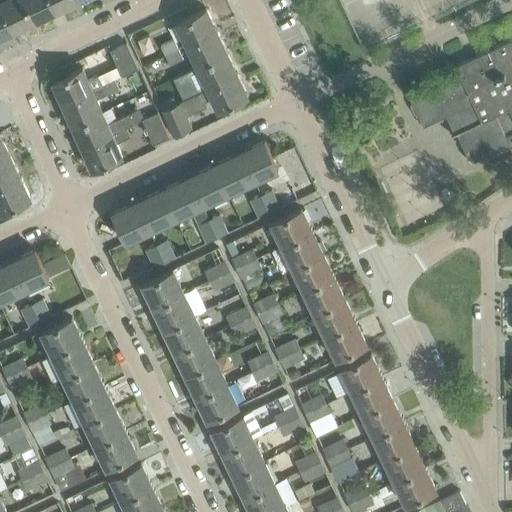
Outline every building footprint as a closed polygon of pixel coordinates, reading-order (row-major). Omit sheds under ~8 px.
[(26,0),(0,0),(14,31),(36,20),(26,0)] [(0,0),(0,37),(14,31),(0,0)] [(26,0),(36,20),(57,10),(52,0),(26,0)] [(52,0),(57,10),(78,0),(52,0)] [(187,44),(217,29),(206,7),(176,21),(187,44)] [(197,65),(227,51),(217,29),(187,44),(197,65)] [(166,54),(179,48),(175,38),(161,45),(166,54)] [(511,144),(510,145),(511,147),(511,38),(456,64),(460,72),(483,118),(497,112),(511,144)] [(122,75),(139,67),(127,41),(111,49),(122,75)] [(179,48),(166,54),(171,63),(184,57),(179,48)] [(186,97),(238,73),(227,51),(197,65),(203,77),(182,88),(181,86),(175,89),(173,96),(176,101),(186,96),(186,97)] [(111,68),(88,78),(83,66),(53,80),(63,103),(116,79),(111,68)] [(510,145),(511,144),(497,112),(483,118),(460,72),(459,72),(460,74),(410,97),(424,126),(434,121),(429,111),(436,108),(434,103),(439,101),(454,132),(452,133),(452,134),(459,131),(474,162),(475,162),(473,157),(508,141),(510,145)] [(248,95),(238,73),(186,97),(186,96),(176,101),(162,108),(174,135),(193,126),(188,114),(207,105),(205,100),(212,97),(218,109),(248,95)] [(97,98),(120,88),(116,79),(63,103),(73,124),(103,111),(97,98)] [(131,112),(108,122),(103,111),(73,124),(82,146),(126,127),(135,123),(131,112)] [(170,136),(159,111),(143,118),(154,143),(170,136)] [(117,142),(130,135),(126,127),(82,146),(93,169),(123,155),(117,142)] [(0,158),(10,154),(0,134),(0,158)] [(255,179),(260,177),(279,168),(265,139),(241,150),(255,179)] [(228,192),(231,191),(255,179),(241,150),(215,163),(228,192)] [(0,185),(20,175),(10,154),(0,158),(0,185)] [(203,204),(210,201),(228,192),(215,163),(189,175),(203,204)] [(20,175),(0,185),(0,208),(1,212),(31,197),(20,175)] [(176,217),(178,216),(203,204),(189,175),(163,188),(176,217)] [(273,188),(262,193),(271,211),(298,198),(292,187),(276,195),(273,188)] [(150,229),(174,218),(176,217),(163,188),(136,200),(150,229)] [(260,216),(271,211),(262,193),(251,198),(260,216)] [(126,240),(150,229),(136,200),(112,212),(126,240)] [(282,245),(313,230),(302,207),(271,222),(282,245)] [(209,218),(218,237),(229,231),(220,213),(209,218)] [(206,242),(218,237),(209,218),(198,224),(206,242)] [(292,268),(324,253),(313,230),(282,245),(292,268)] [(164,262),(176,256),(168,238),(156,244),(164,262)] [(237,266),(258,257),(253,246),(240,252),(234,239),(226,243),(237,266)] [(152,267),(164,262),(156,244),(146,248),(148,253),(140,257),(140,260),(135,263),(137,268),(144,271),(152,267)] [(49,277),(35,248),(12,259),(25,288),(49,277)] [(210,279),(231,269),(227,259),(225,259),(222,252),(211,257),(215,264),(205,269),(210,279)] [(303,290),(334,275),(324,253),(292,268),(303,290)] [(237,266),(242,277),(263,267),(258,257),(237,266)] [(0,300),(1,300),(25,288),(12,259),(0,264),(0,300)] [(154,306),(183,292),(172,269),(143,283),(154,306)] [(214,289),(236,279),(231,269),(210,279),(214,289)] [(257,273),(244,279),(249,289),(262,282),(257,273)] [(314,313),(345,298),(334,275),(303,290),(314,313)] [(165,328),(194,314),(183,292),(154,306),(165,328)] [(258,311),(279,302),(275,292),(254,301),(258,311)] [(44,297),(32,303),(40,320),(52,315),(44,297)] [(325,335),(356,320),(345,298),(314,313),(325,335)] [(263,322),(276,316),(284,312),(279,302),(258,311),(263,322)] [(29,326),(40,320),(32,303),(21,308),(29,326)] [(232,325),(253,314),(248,304),(227,314),(232,325)] [(175,351),(204,337),(194,314),(165,328),(175,351)] [(253,314),(232,325),(237,335),(258,324),(253,314)] [(51,355),(83,339),(72,316),(40,332),(51,355)] [(336,358),(349,352),(367,343),(356,320),(325,335),(336,358)] [(280,357),(301,347),(297,336),(275,346),(280,357)] [(186,373),(215,360),(204,337),(175,351),(186,373)] [(62,377),(94,362),(83,339),(51,355),(62,377)] [(301,347),(280,357),(285,367),(286,366),(289,372),(296,368),(294,363),(306,357),(301,347)] [(253,370),(274,359),(269,349),(248,359),(253,370)] [(352,390),(383,376),(371,352),(341,367),(352,390)] [(7,376),(28,366),(24,356),(2,366),(7,376)] [(274,359),(253,370),(258,380),(279,370),(274,359)] [(197,396),(226,382),(215,360),(186,373),(197,396)] [(72,400),(105,384),(94,362),(62,377),(72,400)] [(28,366),(7,376),(12,386),(33,376),(28,366)] [(363,413),(393,398),(383,376),(352,390),(363,413)] [(306,412),(327,402),(316,379),(295,389),(306,412)] [(208,419),(226,410),(237,405),(226,382),(197,396),(208,419)] [(75,427),(83,422),(116,407),(105,384),(72,400),(64,404),(75,427)] [(0,397),(3,405),(11,401),(7,392),(0,394),(0,397)] [(373,435),(404,421),(393,398),(363,413),(373,435)] [(29,421),(50,411),(45,400),(24,411),(29,421)] [(327,402),(306,412),(311,422),(332,413),(327,402)] [(279,424),(300,415),(296,404),(274,414),(279,424)] [(94,445),(126,429),(116,407),(83,422),(94,445)] [(45,426),(55,421),(50,411),(29,421),(34,431),(45,426)] [(0,431),(1,434),(23,423),(18,413),(0,421),(0,431)] [(223,451),(253,437),(242,414),(212,428),(223,451)] [(300,415),(279,424),(284,435),(305,425),(300,415)] [(384,458),(415,443),(404,421),(373,435),(384,458)] [(23,423),(1,434),(6,444),(8,443),(13,455),(31,446),(26,435),(28,434),(23,423)] [(60,427),(53,431),(56,436),(62,433),(60,427)] [(105,468),(119,461),(137,453),(126,429),(94,445),(105,468)] [(234,474),(264,460),(253,437),(223,451),(234,474)] [(327,457),(349,447),(344,437),(323,446),(327,457)] [(395,480),(425,466),(415,443),(384,458),(395,480)] [(50,466),(71,456),(66,445),(45,455),(50,466)] [(349,447),(327,457),(332,467),(353,457),(349,447)] [(300,470),(322,460),(317,450),(296,460),(300,470)] [(55,477),(77,466),(71,456),(50,466),(55,477)] [(23,479),(44,469),(39,459),(18,469),(23,479)] [(245,496),(274,482),(264,460),(234,474),(245,496)] [(322,460),(300,470),(305,480),(327,470),(322,460)] [(121,500),(153,485),(142,462),(110,477),(121,500)] [(437,489),(436,489),(425,466),(395,480),(406,504),(437,489)] [(44,469),(23,479),(28,489),(49,479),(44,469)] [(252,511),(269,511),(285,505),(274,482),(245,496),(252,511)] [(349,502),(371,492),(366,482),(344,492),(349,502)] [(126,511),(153,511),(163,508),(153,485),(121,500),(126,511)] [(371,492),(349,502),(353,511),(355,511),(376,502),(371,492)] [(320,511),(328,511),(343,505),(339,495),(318,505),(320,511)] [(442,511),(447,510),(441,498),(414,511),(442,511)] [(72,511),(95,511),(98,511),(93,501),(72,511)]
